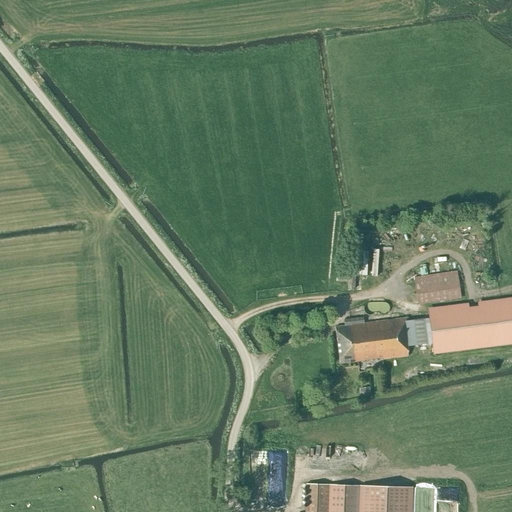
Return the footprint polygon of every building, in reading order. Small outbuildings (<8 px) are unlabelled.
[(412,229),(413,242),(423,241),(422,228),(412,229)] [(378,277),(379,253),(363,253),(362,276),(378,277)] [(418,305),(447,301),(461,298),(456,271),(414,277),(418,305)] [(407,344),(431,341),(432,351),(511,340),(511,298),(478,303),(478,305),(470,306),(469,304),(427,310),(428,319),(404,323),(403,318),(364,323),(363,317),(343,320),(344,326),(335,327),(340,364),(382,358),(382,359),(408,356),(407,344)] [(301,511),(407,511),(408,486),(302,484),(301,511)]
